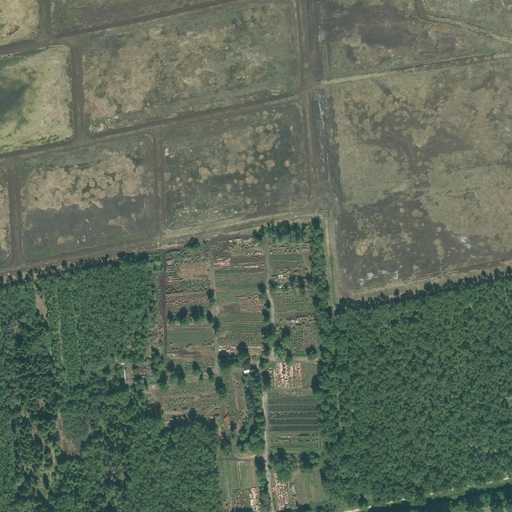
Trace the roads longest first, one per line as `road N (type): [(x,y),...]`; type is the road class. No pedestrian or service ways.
road 1 (track): [(323,216),(345,511)]
road 2 (track): [(360,511),(511,480)]
